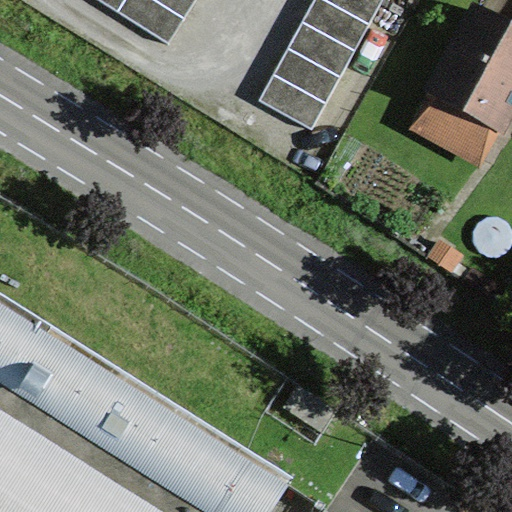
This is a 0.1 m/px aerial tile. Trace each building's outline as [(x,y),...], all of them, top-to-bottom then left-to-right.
[(189,0),(96,0),(164,41),(189,0)] [(375,0),(307,0),(254,98),(307,126),(375,0)] [(511,90),(511,28),(469,3),(424,84),(426,86),(491,124),(493,125),(511,90)] [(491,124),(426,86),(406,119),(471,158),(491,124)] [(0,511),(255,511),(276,480),(38,327),(0,303),(0,511)]
